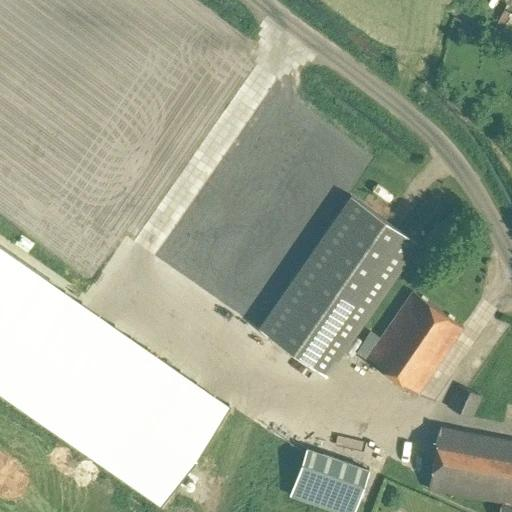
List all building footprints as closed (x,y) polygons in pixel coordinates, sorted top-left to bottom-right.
[(418,242),(351,196),(258,329),(325,375),(418,242)] [(0,250),(0,396),(161,508),(229,409),(0,250)] [(412,291),(380,337),(370,331),(355,352),(365,359),(416,394),(463,327),(412,291)] [(471,418),(481,396),(457,385),(447,408),(471,418)] [(511,511),(511,440),(439,427),(427,489),(501,503),(499,511),(511,511)] [(338,511),(354,511),(369,470),(307,449),(291,495),(338,511)]
